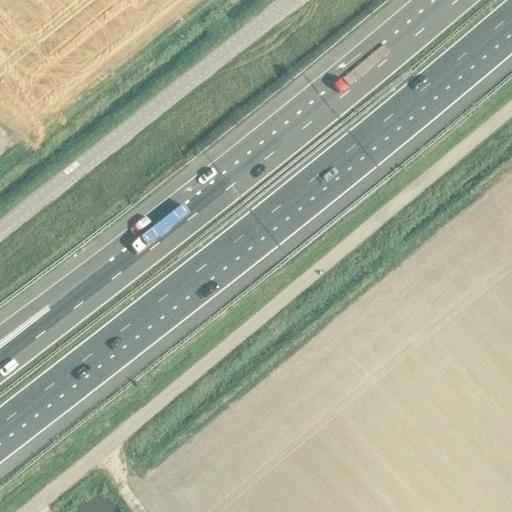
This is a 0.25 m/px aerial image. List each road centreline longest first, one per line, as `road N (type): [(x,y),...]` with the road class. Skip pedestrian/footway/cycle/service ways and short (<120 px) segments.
road 1 (motorway): [(0,423),(511,14)]
road 2 (unclassified): [(45,511),(511,118)]
road 3 (unclassified): [(0,215),(282,0)]
road 4 (motorway): [(457,0),(217,197)]
road 5 (motorway): [(217,197),(0,365)]
road 6 (motorway): [(217,197),(0,332)]
